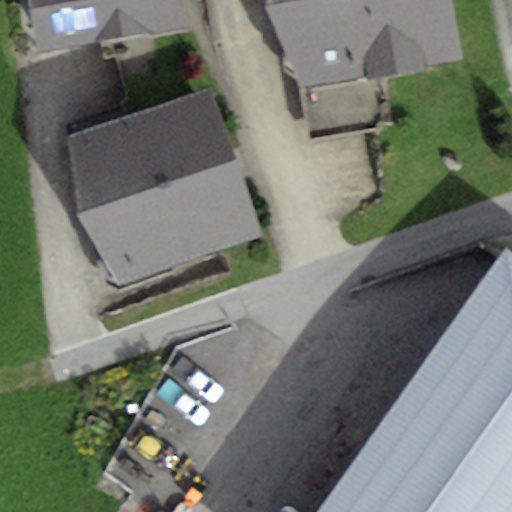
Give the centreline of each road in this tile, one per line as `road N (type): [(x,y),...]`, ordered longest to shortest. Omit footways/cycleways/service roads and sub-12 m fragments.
road 1 (residential): [(511,213),(50,368)]
road 2 (unknown): [(231,0),(313,278)]
